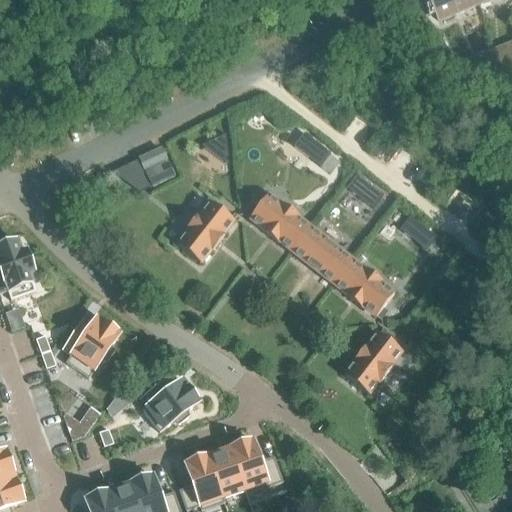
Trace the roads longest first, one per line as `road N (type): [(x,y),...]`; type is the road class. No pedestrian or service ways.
road 1 (residential): [(8,195),(252,68),(348,0)]
road 2 (residential): [(266,401),(97,278),(8,195)]
road 3 (residential): [(266,401),(235,429),(46,490)]
road 4 (residential): [(383,511),(338,457),(266,401)]
road 5 (residential): [(0,355),(46,490)]
